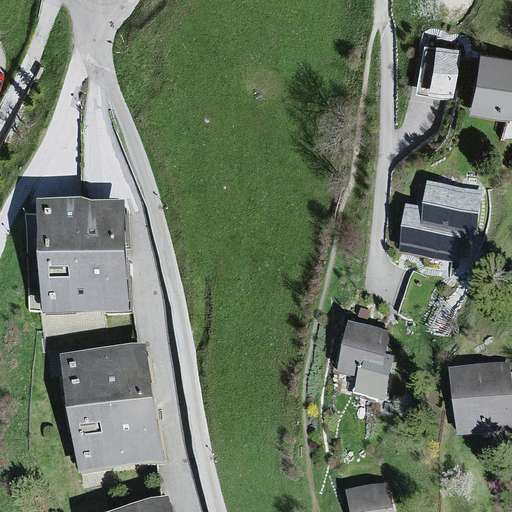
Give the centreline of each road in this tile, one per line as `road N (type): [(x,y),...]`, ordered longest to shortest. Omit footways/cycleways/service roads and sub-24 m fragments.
road 1 (residential): [(90,32),(153,198),(222,511)]
road 2 (residential): [(0,240),(79,83),(90,32)]
